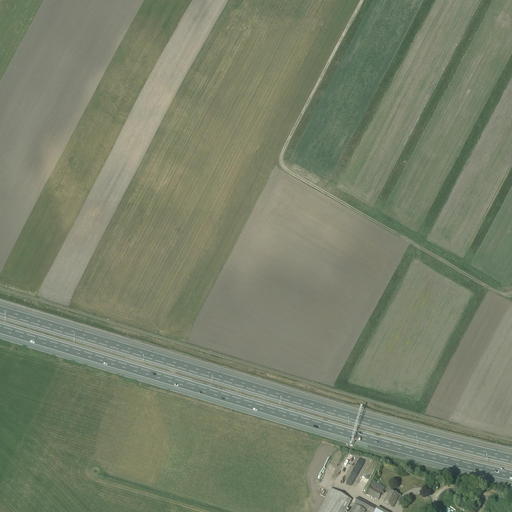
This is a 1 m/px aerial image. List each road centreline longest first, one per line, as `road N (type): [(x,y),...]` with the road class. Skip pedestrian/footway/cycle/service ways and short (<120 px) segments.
road 1 (motorway): [(0,328),(511,477)]
road 2 (motorway): [(511,460),(0,311)]
road 3 (track): [(362,0),(280,164),(502,296),(511,294)]
